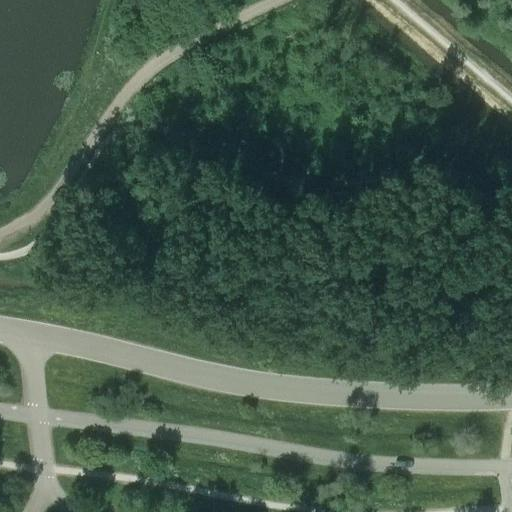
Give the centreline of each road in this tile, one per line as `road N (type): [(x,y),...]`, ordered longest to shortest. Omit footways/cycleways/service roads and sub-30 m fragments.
road 1 (unclassified): [(0,330),(336,397),(511,399)]
road 2 (unknown): [(0,241),(33,225),(142,72),(272,0)]
road 3 (unknown): [(395,0),(511,99)]
